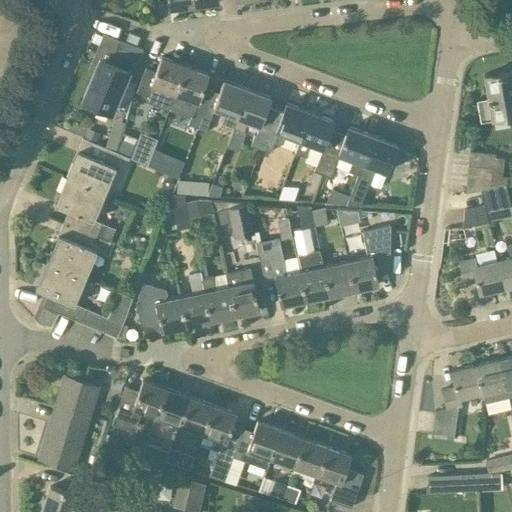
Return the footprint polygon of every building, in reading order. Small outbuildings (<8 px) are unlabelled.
[(194,5),(193,0),(167,0),(169,8),(194,5)] [(111,112),(125,78),(129,80),(142,49),(119,40),(109,62),(99,58),(82,100),(111,112)] [(136,91),(147,95),(145,99),(170,108),(171,104),(175,94),(185,65),(160,56),(155,70),(145,66),(136,91)] [(208,101),(199,98),(208,74),(185,65),(175,94),(171,104),(170,108),(191,117),(188,125),(197,128),(202,116),(208,101)] [(488,98),(477,100),(481,122),(492,120),(511,116),(511,70),(484,76),(488,98)] [(232,128),(247,89),(223,80),(214,104),(208,101),(202,116),(209,119),(213,108),(224,112),(220,124),(232,128)] [(270,97),(247,89),(232,128),(243,132),(247,121),(258,125),(251,144),(261,148),(264,139),(270,124),(261,121),(270,97)] [(299,140),(309,112),(285,103),(276,127),(270,124),(264,139),(261,148),(268,150),(275,131),(299,140)] [(333,121),(309,112),(299,140),(294,153),(306,158),(310,145),(321,149),(313,169),(323,173),(332,147),(324,144),(333,121)] [(340,150),(332,147),(323,173),(331,176),(339,155),(352,160),(348,172),(357,175),(372,135),(349,126),(340,150)] [(372,135),(357,175),(346,204),(359,205),(373,168),(385,173),(396,144),(372,135)] [(65,176),(104,192),(115,167),(123,171),(128,157),(95,143),(90,156),(76,150),(65,176)] [(485,187),(506,182),(508,182),(508,175),(502,174),(503,157),(495,156),(496,152),(469,149),(465,191),(479,188),(485,187)] [(76,227),(96,235),(101,222),(93,219),(104,192),(65,176),(54,204),(68,209),(63,221),(76,227)] [(207,192),(207,179),(178,178),(177,191),(207,192)] [(485,187),(479,188),(483,205),(485,211),(511,205),(506,182),(485,187)] [(189,216),(190,216),(186,200),(185,201),(185,193),(170,191),(165,205),(172,204),(177,229),(191,225),(189,216)] [(186,200),(190,216),(202,213),(198,198),(186,200)] [(255,232),(248,202),(217,209),(220,223),(231,221),(234,237),(255,232)] [(315,224),(312,209),(311,206),(297,205),(302,227),(315,224)] [(483,205),(463,209),(462,227),(488,221),(485,211),(483,205)] [(312,209),(315,224),(328,221),(325,206),(312,209)] [(337,220),(357,219),(356,207),(337,208),(337,220)] [(368,254),(367,255),(348,259),(355,288),(378,283),(375,268),(380,267),(377,254),(389,251),(391,223),(363,229),(368,254)] [(47,260),(85,276),(96,251),(104,254),(110,240),(96,235),(76,227),(71,238),(58,233),(47,260)] [(306,298),(297,257),(285,260),(280,235),(256,240),(264,279),(275,277),(281,304),(306,298)] [(498,260),(504,287),(511,285),(511,244),(507,246),(510,258),(498,260)] [(297,257),(306,298),(330,293),(324,264),(321,252),(297,257)] [(324,264),(330,293),(355,288),(348,259),(324,264)] [(479,293),(504,287),(498,260),(475,265),(473,259),(459,262),(463,280),(476,277),(479,293)] [(85,276),(47,260),(35,287),(49,292),(44,305),(119,337),(134,297),(121,291),(111,317),(74,302),(85,276)] [(250,266),(226,272),(235,313),(259,308),(250,266)] [(193,292),(181,295),(187,324),(211,318),(202,277),(201,272),(190,275),(193,292)] [(211,318),(235,313),(226,272),(202,277),(211,318)] [(168,298),(166,287),(142,280),(136,302),(136,305),(156,301),(162,329),(187,324),(181,295),(168,298)] [(511,356),(500,359),(509,398),(511,396),(511,356)] [(476,365),(482,392),(484,403),(509,398),(500,359),(476,365)] [(482,392),(476,365),(450,370),(454,387),(442,389),(446,409),(435,412),(431,438),(453,441),(458,406),(461,405),(459,397),(482,392)] [(53,419),(85,428),(97,388),(65,378),(53,419)] [(142,411),(156,416),(167,388),(143,379),(140,389),(126,384),(112,421),(132,428),(136,427),(142,411)] [(190,396),(167,388),(156,416),(180,424),(190,396)] [(190,396),(180,424),(203,433),(213,404),(190,396)] [(237,413),(213,404),(203,433),(215,437),(211,448),(219,451),(209,477),(225,483),(234,456),(238,445),(227,441),(237,413)] [(73,469),(85,428),(53,419),(41,459),(73,469)] [(238,445),(234,456),(267,468),(271,457),(281,429),(258,421),(254,431),(244,428),(238,445)] [(304,437),(281,429),(271,457),(293,465),(304,437)] [(304,437),(293,465),(317,473),(327,445),(304,437)] [(146,442),(140,458),(164,465),(165,463),(169,451),(146,442)] [(351,454),(327,445),(317,473),(337,480),(330,498),(352,506),(363,473),(347,467),(351,454)] [(194,456),(185,452),(180,466),(189,469),(194,456)] [(511,452),(485,459),(488,473),(511,467),(511,452)] [(426,491),(454,490),(469,490),(468,473),(428,475),(426,491)] [(281,498),(287,483),(274,479),(269,494),(281,498)] [(71,511),(73,506),(92,511),(95,511),(96,489),(76,483),(73,493),(51,486),(43,511),(71,511)] [(301,488),(287,483),(281,498),(295,503),(301,488)]
